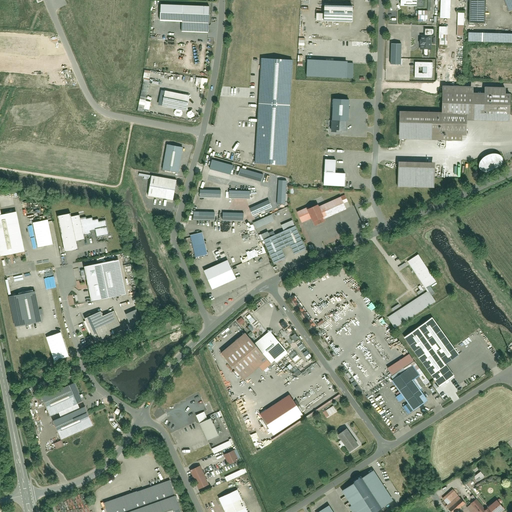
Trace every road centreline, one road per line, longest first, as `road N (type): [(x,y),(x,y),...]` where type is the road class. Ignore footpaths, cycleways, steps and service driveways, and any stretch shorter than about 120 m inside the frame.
road 1 (unclassified): [(381,0),(374,201),(385,228)]
road 2 (unclassified): [(49,0),(97,109),(203,127)]
road 3 (unclassified): [(211,329),(174,235),(203,127)]
road 4 (unclassified): [(268,284),(385,449)]
road 5 (unclassified): [(139,419),(99,389),(82,359),(64,276)]
road 6 (residential): [(385,449),(502,373),(511,385)]
road 7 (residential): [(27,498),(104,469),(139,419)]
road 8 (secondary): [(27,498),(0,362)]
road 9 (residential): [(385,228),(511,172)]
road 10 (residential): [(268,284),(385,228)]
road 11 (unclassified): [(203,127),(221,0)]
